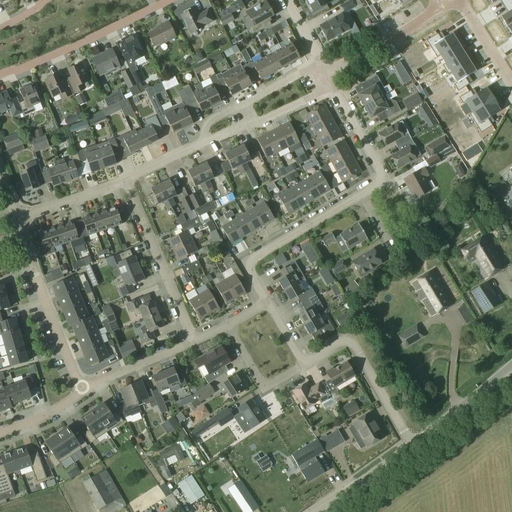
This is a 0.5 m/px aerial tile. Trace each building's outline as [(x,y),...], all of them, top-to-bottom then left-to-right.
[(235,0),(237,4),(231,7),(231,9),(225,12),(227,16),(244,7),(241,2),(241,0),(235,0)] [(305,0),(306,1),(307,1),(313,12),(326,5),(323,0),(305,0)] [(361,5),(358,0),(352,0),(351,1),(341,7),(345,14),(361,5)] [(507,13),(501,17),(507,27),(511,23),(511,0),(503,6),(507,13)] [(273,16),(266,2),(246,13),(253,26),(248,29),(252,36),(271,26),(268,19),(273,16)] [(191,11),(190,10),(183,13),(184,15),(181,16),(191,35),(203,28),(203,27),(213,22),(208,11),(197,17),(194,10),(191,11)] [(225,12),(224,11),(218,14),(220,20),(227,16),(225,12)] [(373,14),(364,20),(368,27),(377,21),(373,14)] [(234,21),(231,15),(219,21),(223,27),(234,21)] [(349,30),(341,15),(320,27),(328,42),(349,30)] [(175,39),(168,23),(161,27),(162,28),(148,35),(154,48),(159,45),(160,47),(175,39)] [(270,29),(273,35),(276,33),(283,30),(280,24),(270,29)] [(356,26),(349,30),(353,36),(360,33),(356,26)] [(264,40),(273,35),(270,29),(261,35),(264,40)] [(438,34),(426,41),(430,48),(434,46),(440,55),(458,44),(451,34),(441,40),(438,34)] [(242,41),(239,36),(230,42),(233,46),(242,41)] [(145,58),(134,38),(122,44),(126,51),(120,53),(129,70),(136,86),(142,83),(135,67),(136,66),(134,63),(145,58)] [(227,57),(240,50),(237,44),(224,51),(227,57)] [(281,50),(290,65),(300,60),(291,44),(281,50)] [(458,44),(440,55),(445,64),(463,53),(458,44)] [(251,59),(246,49),(241,52),(246,61),(251,59)] [(272,55),(280,70),(290,65),(281,50),(272,55)] [(99,77),(119,68),(112,52),(103,56),(103,55),(92,60),(99,77)] [(463,53),(445,64),(451,73),(469,61),(463,53)] [(223,60),(220,54),(213,57),(216,63),(223,60)] [(262,60),(271,75),(280,70),(272,55),(262,60)] [(192,60),(187,57),(183,63),(188,66),(192,60)] [(192,67),(196,75),(211,67),(208,60),(192,67)] [(246,65),(253,77),(258,74),(261,81),(271,75),(262,60),(253,65),(252,63),(246,65)] [(469,61),(451,73),(457,83),(453,85),(458,92),(469,84),(465,78),(476,72),(469,61)] [(73,79),(67,82),(72,95),(84,90),(82,85),(89,82),(81,65),(69,70),(73,79)] [(248,80),(253,77),(246,65),(241,68),(240,65),(230,70),(242,92),(252,86),(248,80)] [(135,86),(128,70),(120,74),(127,89),(135,86)] [(242,92),(230,70),(221,75),(221,74),(216,76),(221,87),(224,93),(228,90),(232,97),(242,92)] [(179,83),(175,75),(162,82),(166,89),(179,83)] [(215,75),(209,78),(212,85),(203,90),(211,108),(221,103),(215,90),(221,87),(216,76),(215,75)] [(72,95),(67,82),(60,85),(56,76),(45,81),(52,98),(59,95),(61,100),(72,95)] [(381,84),(377,76),(364,83),(367,90),(358,96),(364,108),(382,98),(387,95),(384,89),(378,91),(376,87),(381,84)] [(162,82),(152,86),(156,94),(165,90),(162,82)] [(211,108),(203,90),(202,90),(200,84),(195,86),(198,92),(193,95),(189,87),(184,90),(189,102),(195,100),(201,113),(211,108)] [(18,102),(23,113),(25,118),(34,114),(35,110),(33,106),(39,104),(32,86),(20,91),(23,100),(18,102)] [(183,129),(173,107),(163,112),(151,88),(145,91),(155,111),(161,124),(167,121),(173,134),(183,129)] [(470,91),(459,98),(463,104),(466,102),(472,113),(493,100),(490,94),(489,95),(485,89),(474,97),(470,91)] [(125,99),(121,90),(104,98),(108,107),(125,99)] [(173,107),(183,129),(193,124),(187,112),(193,109),(189,102),(184,90),(177,93),(182,103),(173,107)] [(87,102),(83,92),(76,95),(80,105),(87,102)] [(13,118),(23,113),(17,99),(9,102),(6,93),(0,95),(0,113),(10,110),(13,118)] [(417,94),(403,101),(408,111),(422,103),(417,94)] [(390,101),(387,95),(382,98),(364,108),(371,119),(378,115),(382,122),(401,112),(395,102),(390,101)] [(493,100),(472,113),(479,123),(476,125),(480,132),(491,124),(488,119),(499,111),(496,106),(497,105),(493,100)] [(426,104),(418,108),(430,128),(438,123),(426,104)] [(306,116),(312,127),(330,116),(325,106),(319,109),(318,107),(314,109),(315,111),(306,116)] [(83,118),(80,111),(65,117),(68,125),(83,118)] [(157,119),(155,113),(148,116),(151,121),(157,119)] [(330,116),(312,127),(317,137),(336,127),(330,116)] [(87,119),(69,125),(71,132),(89,126),(87,119)] [(142,131),(149,145),(159,140),(151,123),(147,125),(148,128),(142,131)] [(279,129),(288,149),(299,143),(290,124),(279,129)] [(305,129),(303,124),(295,129),(297,133),(305,129)] [(400,146),(411,139),(406,130),(401,133),(396,125),(379,135),(380,137),(379,138),(381,141),(383,141),(385,147),(397,140),(400,146)] [(336,127),(317,137),(323,148),(342,138),(336,127)] [(43,136),(41,129),(32,132),(34,139),(43,136)] [(288,149),(279,129),(268,135),(278,154),(288,149)] [(132,132),(140,149),(149,145),(142,131),(137,134),(135,131),(132,132)] [(115,139),(118,150),(127,146),(130,154),(140,149),(132,132),(128,134),(129,137),(124,139),(122,136),(115,139)] [(23,145),(18,133),(3,139),(7,151),(13,148),(23,145)] [(305,134),(299,137),(303,144),(308,141),(305,134)] [(278,154),(268,135),(257,140),(266,159),(278,154)] [(427,145),(433,155),(455,143),(451,135),(447,137),(446,135),(427,145)] [(49,148),(45,136),(30,141),(34,153),(49,148)] [(119,151),(118,150),(115,139),(104,143),(96,146),(104,169),(116,165),(112,153),(119,151)] [(417,149),(411,139),(400,146),(403,151),(391,157),(394,163),(394,164),(395,167),(397,167),(398,169),(415,159),(411,152),(417,149)] [(331,162),(350,152),(344,141),(325,152),(331,162)] [(308,142),(303,145),(306,151),(312,149),(308,142)] [(477,144),(472,147),(477,155),(482,152),(477,144)] [(77,152),(77,154),(81,164),(88,162),(92,173),(104,169),(96,146),(88,148),(77,152)] [(234,150),(245,173),(249,171),(246,164),(251,161),(244,146),(234,150)] [(263,161),(256,147),(248,151),(255,165),(263,161)] [(245,173),(234,150),(225,155),(228,161),(219,165),(223,173),(232,169),(232,170),(238,168),(241,175),(245,173)] [(350,152),(331,162),(337,173),(356,163),(350,152)] [(59,161),(66,182),(78,178),(75,169),(82,167),(81,164),(77,154),(70,156),(73,163),(65,166),(63,160),(59,161)] [(306,162),(303,154),(296,157),(300,165),(306,162)] [(440,163),(436,156),(426,162),(430,169),(440,163)] [(38,173),(34,161),(25,164),(27,171),(19,174),(26,192),(37,188),(33,175),(38,173)] [(54,186),(66,182),(59,161),(47,165),(54,186)] [(356,163),(337,173),(343,184),(352,179),(353,181),(357,178),(356,177),(362,174),(356,163)] [(466,175),(460,163),(454,166),(460,178),(466,175)] [(207,164),(197,168),(208,190),(210,194),(214,193),(212,188),(213,188),(209,181),(214,179),(207,164)] [(297,169),(294,164),(285,168),(287,174),(297,169)] [(327,165),(321,168),(324,174),(330,170),(327,165)] [(204,192),(208,190),(197,168),(188,172),(195,188),(200,185),(204,192)] [(287,174),(284,168),(276,171),(279,178),(287,174)] [(428,176),(424,169),(404,180),(408,188),(410,187),(416,199),(431,190),(425,178),(428,176)] [(309,179),(320,197),(331,191),(320,172),(309,179)] [(293,173),(285,177),(288,184),(296,179),(296,178),(293,174),(293,173)] [(338,186),(332,175),(327,178),(333,189),(338,186)] [(320,197),(309,179),(299,185),(310,203),(320,197)] [(170,181),(160,186),(171,208),(175,206),(172,199),(177,197),(170,181)] [(267,187),(267,189),(269,193),(276,188),(273,184),(267,187)] [(310,203),(299,185),(289,191),(300,209),(310,203)] [(171,208),(160,186),(151,190),(158,205),(163,203),(167,210),(171,208)] [(289,216),(300,209),(289,191),(278,197),(289,216)] [(196,192),(188,196),(195,210),(199,217),(212,211),(209,203),(203,206),(196,192)] [(187,214),(195,210),(188,196),(180,200),(187,214)] [(264,203),(254,209),(264,226),(275,220),(264,203)] [(107,211),(113,228),(122,225),(116,208),(107,211)] [(264,226),(254,209),(243,216),(253,233),(264,226)] [(113,228),(107,211),(99,214),(105,231),(113,228)] [(218,212),(211,216),(214,221),(221,217),(218,212)] [(99,214),(91,216),(97,233),(105,231),(99,214)] [(88,236),(97,233),(91,216),(83,219),(88,236)] [(187,222),(184,216),(178,219),(180,225),(187,222)] [(253,233),(243,216),(233,222),(243,239),(253,233)] [(169,241),(174,252),(193,242),(189,235),(192,233),(191,231),(201,225),(198,218),(181,226),(185,234),(169,241)] [(232,245),(243,239),(233,222),(222,228),(232,245)] [(73,223),(64,226),(70,243),(79,240),(73,223)] [(367,240),(359,225),(340,236),(348,251),(367,240)] [(64,226),(56,228),(61,245),(70,243),(64,226)] [(56,228),(47,231),(53,248),(61,245),(56,228)] [(214,242),(221,239),(216,229),(209,232),(214,242)] [(54,252),(53,248),(47,231),(39,234),(41,241),(34,244),(38,257),(54,252)] [(336,241),(332,234),(321,240),(325,247),(336,241)] [(506,268),(485,236),(461,251),(469,264),(475,261),(482,272),(480,274),(485,281),(506,268)] [(319,259),(309,240),(301,245),(311,263),(319,259)] [(193,242),(174,252),(179,262),(198,252),(193,242)] [(230,254),(227,247),(221,251),(223,255),(227,256),(230,254)] [(381,264),(374,251),(353,262),(362,277),(377,269),(376,267),(381,264)] [(279,266),(288,261),(283,253),(274,258),(279,266)] [(121,276),(140,269),(135,258),(122,263),(119,256),(108,260),(115,278),(121,276)] [(76,262),(79,269),(85,267),(91,264),(92,263),(90,257),(76,262)] [(51,261),(54,267),(60,265),(57,258),(51,261)] [(346,268),(342,260),(330,267),(334,275),(346,268)] [(201,267),(198,261),(181,268),(184,275),(201,267)] [(295,262),(293,263),(280,271),(285,279),(279,282),(284,292),(299,283),(305,279),(295,262)] [(225,280),(236,299),(246,293),(239,282),(245,279),(235,263),(230,266),(231,269),(222,274),(225,280)] [(91,264),(85,267),(93,287),(100,284),(91,264)] [(335,281),(327,267),(319,271),(327,285),(335,281)] [(60,269),(44,276),(47,284),(63,277),(63,276),(61,272),(60,269)] [(140,269),(121,276),(124,283),(118,286),(123,298),(135,293),(132,286),(144,280),(140,269)] [(454,303),(434,270),(411,284),(431,316),(454,303)] [(181,277),(185,285),(191,281),(187,274),(181,277)] [(53,286),(58,300),(78,292),(72,278),(53,286)] [(236,299),(225,280),(215,286),(226,305),(236,299)] [(501,304),(487,282),(471,293),(484,314),(501,304)] [(302,305),(316,296),(311,288),(305,292),(299,283),(284,292),(290,301),(297,297),(302,305)] [(343,292),(337,283),(331,286),(336,296),(343,292)] [(209,290),(199,296),(210,314),(219,309),(209,290)] [(58,300),(64,313),(83,305),(78,292),(58,300)] [(364,308),(372,301),(366,293),(357,301),(364,308)] [(0,297),(0,310),(9,308),(8,303),(9,302),(7,296),(0,297)] [(210,314),(199,296),(189,302),(200,320),(210,314)] [(299,317),(304,326),(319,317),(316,312),(323,308),(316,296),(302,305),(306,312),(299,317)] [(141,314),(144,321),(159,314),(153,302),(142,307),(139,299),(126,305),(129,312),(133,311),(135,317),(141,314)] [(89,318),(83,305),(64,313),(69,327),(72,326),(72,325),(89,318)] [(119,330),(109,305),(102,308),(112,333),(119,330)] [(462,325),(472,321),(466,305),(456,309),(462,325)] [(354,318),(350,311),(341,316),(345,323),(354,318)] [(164,327),(159,314),(144,321),(146,327),(141,329),(143,335),(139,337),(143,345),(155,339),(152,332),(164,327)] [(72,326),(78,339),(97,331),(92,317),(89,318),(72,325),(72,326)] [(319,317),(304,326),(310,335),(319,330),(323,338),(334,331),(327,319),(322,322),(319,317)] [(1,335),(19,330),(16,319),(0,323),(0,335),(1,335)] [(423,337),(416,325),(398,336),(405,348),(423,337)] [(1,335),(4,345),(22,340),(19,330),(1,335)] [(103,344),(97,331),(78,339),(83,352),(103,344)] [(4,345),(7,356),(25,351),(22,340),(4,345)] [(137,353),(133,343),(119,348),(123,359),(137,353)] [(108,358),(103,344),(83,352),(89,366),(91,365),(91,367),(99,364),(98,362),(108,358)] [(230,363),(221,346),(195,361),(198,368),(204,365),(209,374),(204,377),(208,385),(225,375),(221,368),(230,363)] [(25,351),(7,356),(10,367),(28,362),(25,351)] [(355,377),(347,363),(334,371),(333,369),(326,373),(330,380),(325,383),(333,396),(338,392),(336,388),(355,377)] [(34,365),(27,367),(30,374),(36,372),(34,365)] [(163,373),(170,389),(180,385),(173,369),(163,373)] [(170,389),(163,373),(153,377),(159,393),(170,389)] [(245,390),(236,375),(218,386),(223,394),(227,392),(232,399),(245,390)] [(23,379),(24,381),(14,385),(20,402),(31,398),(28,391),(34,389),(30,377),(23,379)] [(131,386),(138,404),(143,401),(145,405),(150,404),(152,407),(157,405),(156,402),(152,393),(147,395),(141,382),(131,386)] [(215,393),(209,384),(194,394),(191,396),(194,402),(191,404),(194,409),(201,404),(200,403),(215,393)] [(328,400),(319,384),(311,389),(312,389),(309,391),(305,385),(293,392),(304,410),(316,403),(315,402),(318,400),(321,404),(328,400)] [(10,406),(20,402),(14,385),(3,389),(4,389),(10,406)] [(132,406),(138,404),(131,386),(120,390),(125,403),(119,406),(125,419),(131,416),(129,412),(134,410),(132,406)] [(0,390),(0,410),(1,412),(11,408),(10,406),(4,389),(0,390)] [(175,402),(178,408),(193,401),(191,395),(175,402)] [(156,402),(157,405),(162,415),(168,412),(163,399),(156,402)] [(259,412),(251,400),(238,409),(246,421),(241,424),(246,432),(266,419),(261,411),(259,412)] [(359,411),(354,401),(343,408),(348,417),(359,411)] [(97,406),(91,410),(107,433),(123,422),(116,412),(111,415),(103,404),(98,407),(97,406)] [(204,405),(194,411),(199,420),(210,414),(204,405)] [(234,419),(227,408),(214,416),(221,427),(234,419)] [(107,433),(91,410),(85,414),(86,415),(81,419),(89,430),(84,434),(90,444),(107,433)] [(369,414),(353,424),(362,439),(356,442),(361,449),(367,446),(368,448),(384,438),(379,429),(378,430),(374,424),(375,423),(369,414)] [(180,425),(174,416),(173,416),(161,425),(168,435),(180,425)] [(218,424),(214,417),(204,424),(208,430),(218,424)] [(56,434),(71,457),(87,446),(81,436),(75,439),(68,428),(63,431),(62,430),(56,434)] [(344,442),(337,430),(326,436),(333,448),(344,442)] [(55,468),(71,457),(56,434),(50,438),(51,439),(46,443),(53,454),(48,458),(55,468)] [(318,440),(291,455),(298,467),(301,471),(301,472),(307,483),(324,473),(317,462),(314,457),(324,451),(318,440)] [(162,460),(157,462),(166,480),(171,477),(166,466),(168,466),(169,465),(178,461),(178,462),(184,459),(180,451),(177,445),(159,453),(162,460)] [(25,448),(13,453),(19,470),(31,466),(37,482),(46,479),(37,453),(28,456),(25,448)] [(3,465),(0,465),(0,482),(6,499),(15,496),(7,474),(19,470),(13,453),(1,457),(3,465)] [(258,455),(252,458),(255,463),(257,462),(263,472),(269,469),(262,458),(260,459),(258,455)] [(76,467),(66,472),(70,478),(80,473),(76,467)] [(115,511),(126,506),(106,470),(83,483),(99,511),(115,511)] [(252,511),(258,508),(240,482),(221,494),(224,499),(219,503),(224,511),(252,511)] [(163,485),(159,487),(166,497),(170,494),(163,485)]
